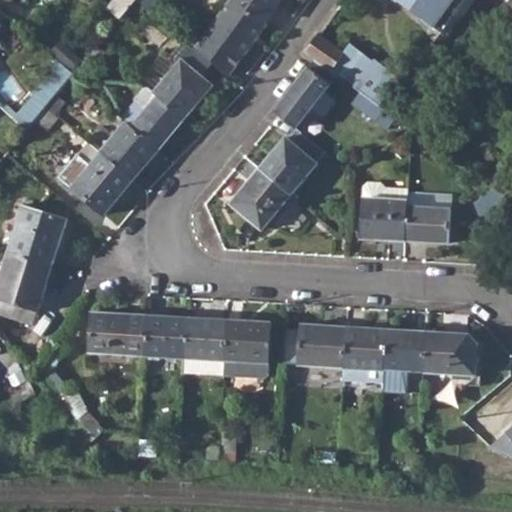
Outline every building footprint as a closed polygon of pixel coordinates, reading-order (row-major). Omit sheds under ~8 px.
[(109,10),(120,19),(137,0),(136,0),(114,0),(107,9),(109,10)] [(136,0),(137,0),(162,21),(168,14),(157,4),(160,0),(136,0)] [(232,0),(196,49),(229,77),(268,24),(264,21),(234,0),(232,0)] [(234,0),(264,21),(280,0),(234,0)] [(394,0),(442,34),(466,0),(394,0)] [(76,49),(87,58),(97,46),(120,19),(109,10),(76,49)] [(318,34),(306,52),(316,58),(338,75),(362,93),(386,110),(394,99),(386,94),(398,78),(374,60),(373,62),(350,44),(344,53),(318,34)] [(297,129),(338,75),(316,58),(275,111),(297,129)] [(158,97),(185,119),(213,85),(182,59),(153,93),(158,97)] [(16,118),(27,129),(46,106),(56,94),(72,76),(74,74),(62,65),(16,118)] [(386,110),(362,93),(353,105),(376,122),(386,110)] [(46,106),(54,113),(64,101),(56,94),(46,106)] [(132,127),(159,150),(185,119),(158,97),(132,127)] [(126,122),(101,153),(133,180),(159,150),(132,127),(126,122)] [(261,169),(291,195),(317,164),(287,138),(261,169)] [(61,176),(104,214),(133,180),(101,153),(89,143),(61,176)] [(503,195),(511,187),(511,174),(504,165),(485,182),(493,188),(503,195)] [(232,204),(261,230),(291,195),(261,169),(232,204)] [(361,238),(406,240),(408,206),(409,193),(409,189),(389,188),(384,182),(369,181),(363,186),(361,238)] [(468,226),(479,239),(511,211),(507,206),(511,201),(511,187),(503,195),(479,216),(468,226)] [(471,207),(479,216),(503,195),(493,188),(471,207)] [(409,193),(408,206),(451,209),(452,196),(409,193)] [(9,250),(53,264),(66,218),(22,205),(9,250)] [(448,242),(451,209),(408,206),(406,240),(448,242)] [(0,278),(0,300),(38,312),(53,264),(9,250),(0,278)] [(90,352),(145,356),(147,316),(92,313),(90,352)] [(145,356),(185,358),(187,318),(147,316),(145,356)] [(185,358),(225,361),(227,321),(187,318),(185,358)] [(227,321),(225,361),(235,361),(234,378),(263,379),(268,375),(272,323),(227,321)] [(300,378),(343,380),(344,368),(346,327),(301,325),(298,365),(301,366),(300,378)] [(346,327),(344,368),(384,370),(386,330),(346,327)] [(384,370),(424,373),(427,332),(386,330),(384,370)] [(424,373),(476,375),(478,343),(468,334),(427,332),(424,373)] [(225,361),(224,377),(234,378),(235,361),(225,361)] [(511,428),(491,446),(511,457),(511,428)] [(502,477),(509,478),(510,478),(511,476),(511,459),(509,458),(502,460),(498,469),(502,477)]
